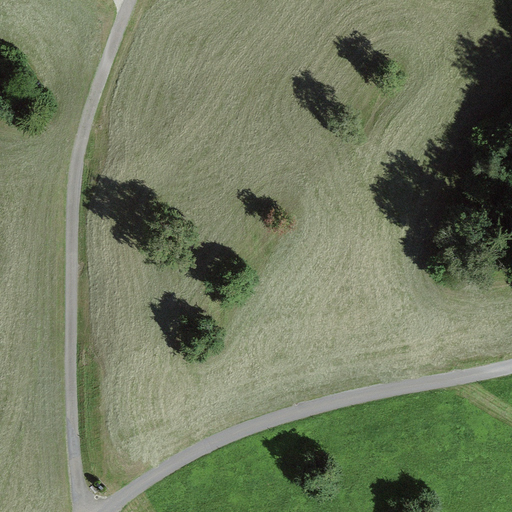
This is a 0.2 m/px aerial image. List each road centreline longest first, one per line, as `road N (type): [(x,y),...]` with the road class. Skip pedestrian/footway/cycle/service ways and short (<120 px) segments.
road 1 (residential): [(86,511),(72,426),(77,142),(125,0)]
road 2 (unclassified): [(98,511),(240,432),(379,391),(511,367)]
